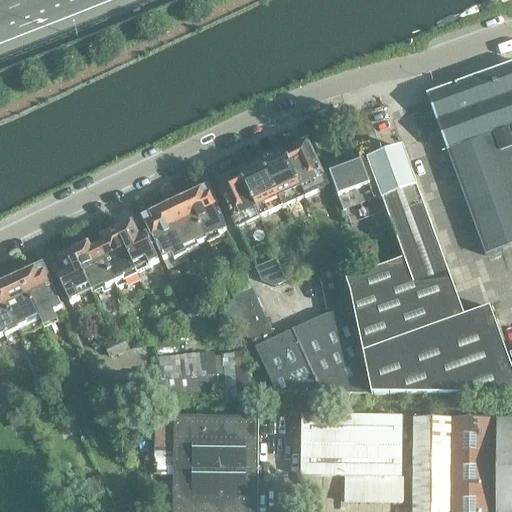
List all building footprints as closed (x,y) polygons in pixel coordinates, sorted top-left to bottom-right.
[(511,65),(428,96),(458,180),(486,257),(511,247),(511,65)] [(284,155),(304,199),(327,189),(306,145),(284,155)] [(358,344),(368,394),(511,394),(511,367),(490,308),(465,317),(402,149),(367,162),(370,169),(381,198),(405,263),(346,284),(358,344)] [(282,210),(304,199),(284,155),(262,166),(282,210)] [(342,212),(381,198),(370,169),(364,171),(361,164),(346,169),(329,176),(342,212)] [(282,210),(262,166),(239,176),(260,220),(282,210)] [(238,231),(260,220),(239,176),(217,187),(238,231)] [(186,200),(207,243),(226,234),(223,221),(208,189),(186,200)] [(165,210),(186,253),(207,243),(186,200),(165,210)] [(188,256),(186,253),(165,210),(144,220),(164,263),(171,260),(173,263),(188,256)] [(132,225),(117,232),(137,275),(160,265),(143,229),(135,232),(132,225)] [(106,246),(98,250),(115,286),(137,275),(117,232),(102,239),(106,246)] [(351,242),(336,249),(340,258),(355,251),(351,242)] [(115,286),(98,250),(92,253),(88,246),(73,253),(94,296),(115,286)] [(328,252),(312,259),(317,269),(333,262),(328,252)] [(94,296),(73,253),(58,260),(61,267),(54,270),(71,307),(94,296)] [(278,260),(260,268),(266,282),(279,287),(290,282),(278,260)] [(243,271),(224,279),(233,300),(277,394),(368,394),(358,344),(346,284),(341,262),(318,273),(328,315),(276,340),(243,271)] [(20,278),(40,321),(41,321),(45,330),(59,323),(55,314),(63,311),(43,268),(20,278)] [(20,278),(0,287),(0,291),(18,331),(40,321),(20,278)] [(0,339),(18,331),(0,291),(0,339)] [(170,335),(156,337),(159,350),(172,348),(170,335)] [(154,336),(142,342),(144,349),(156,347),(154,336)] [(114,342),(102,347),(106,356),(125,348),(121,339),(114,342)] [(172,349),(158,351),(159,371),(162,400),(226,394),(227,400),(250,397),(246,353),(222,355),(222,357),(215,357),(214,353),(172,357),(172,349)] [(149,401),(162,400),(159,371),(146,372),(146,374),(149,401)] [(145,402),(149,401),(146,374),(133,375),(136,403),(145,402)] [(123,404),(136,403),(133,375),(120,377),(123,404)] [(10,377),(0,381),(0,385),(8,402),(19,396),(10,377)] [(108,378),(111,405),(123,404),(120,377),(108,378)] [(20,407),(6,415),(14,431),(28,423),(20,407)] [(302,478),(402,479),(402,419),(304,418),(302,418),(302,478)] [(489,511),(490,419),(414,419),(412,511),(489,511)] [(257,511),(258,420),(175,420),(174,511),(257,511)] [(496,511),(511,511),(511,421),(497,421),(496,511)] [(112,422),(103,426),(109,438),(117,434),(112,422)] [(89,425),(82,429),(87,438),(94,434),(89,425)] [(97,477),(87,482),(95,498),(105,493),(97,477)]
